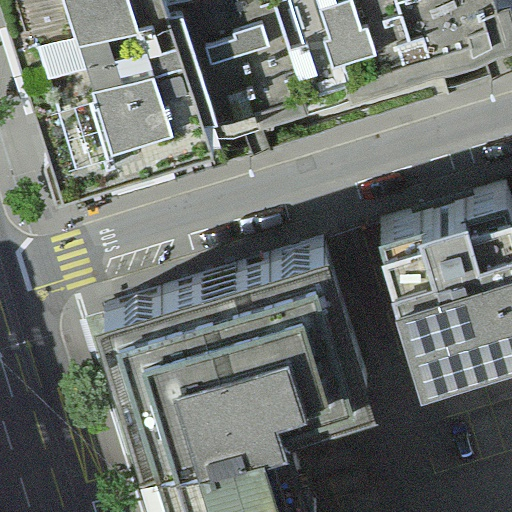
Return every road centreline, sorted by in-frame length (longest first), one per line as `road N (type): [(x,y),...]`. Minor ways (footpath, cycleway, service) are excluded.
road 1 (residential): [(511,119),(99,247),(0,262)]
road 2 (secondary): [(0,390),(37,511)]
